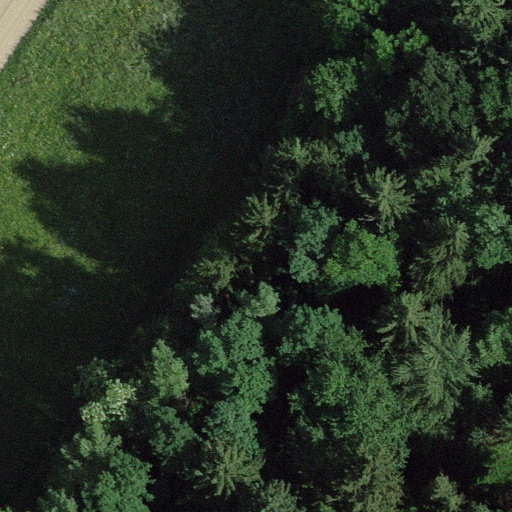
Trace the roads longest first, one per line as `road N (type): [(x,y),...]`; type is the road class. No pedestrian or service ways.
road 1 (track): [(21,511),(293,132)]
road 2 (track): [(293,132),(377,0)]
